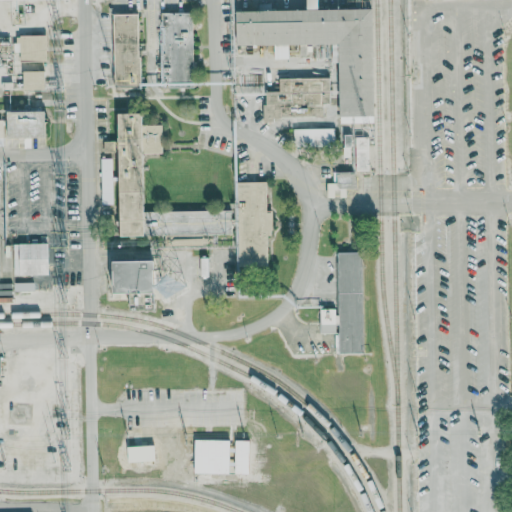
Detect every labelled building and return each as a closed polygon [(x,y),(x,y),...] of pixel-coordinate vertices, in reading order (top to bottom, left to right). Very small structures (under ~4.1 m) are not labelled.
[(319,0),(308,0),(308,10),(320,10),(319,0)] [(237,11),(372,7),(374,122),(340,123),(339,43),(237,45),(237,11)] [(161,13),(162,84),(195,83),(194,13),(161,13)] [(140,14),(114,14),(115,89),(141,88),(140,14)] [(47,35),(15,36),(15,52),(20,52),(21,62),(47,61),(47,35)] [(339,63),(340,45),(333,45),(332,63),(339,63)] [(46,71),(24,71),(24,90),(46,90),(46,71)] [(280,81),(280,91),(267,92),(268,104),(263,104),(264,121),(284,120),(284,106),(331,105),(330,98),(323,98),(322,80),(280,81)] [(9,138),(48,138),(47,111),(9,112),(9,138)] [(121,236),(237,234),(238,268),(269,267),(269,235),(273,235),(273,213),(268,213),(268,181),(236,182),(237,210),(146,212),(144,154),(163,154),(163,125),(144,125),(144,113),(119,114),(120,141),(105,141),(105,153),(119,152),(121,236)] [(335,128),(294,129),(295,148),(336,146),(335,128)] [(370,171),(371,136),(344,136),(344,158),(353,158),(353,171),(370,171)] [(102,205),(113,205),(113,158),(101,159),(102,205)] [(333,172),(334,183),(328,183),(328,198),(336,198),(336,189),(357,188),(357,172),(333,172)] [(50,275),(49,243),(14,244),(15,276),(50,275)] [(337,252),(362,252),(364,353),(339,353),(337,252)] [(115,262),(115,295),(157,294),(156,261),(115,262)] [(128,447),(129,463),(156,461),(155,446),(128,447)]
